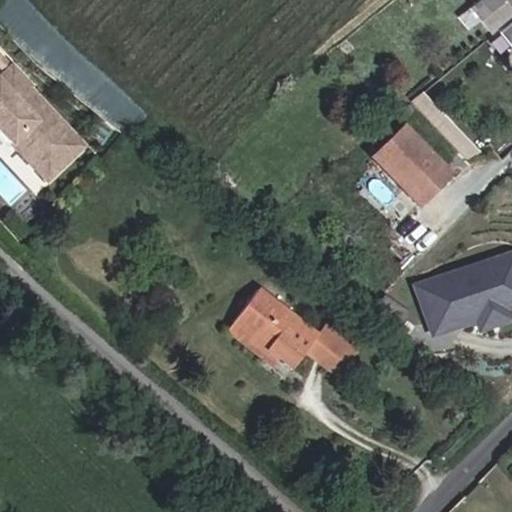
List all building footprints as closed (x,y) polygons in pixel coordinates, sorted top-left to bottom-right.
[(481,13),(495,0),(475,0),(472,3),(481,13)] [(492,25),(511,7),(511,0),(495,0),(481,13),(492,25)] [(7,55),(1,60),(13,74),(21,67),(9,53),(7,55)] [(89,149),(36,89),(38,87),(21,67),(13,74),(0,84),(0,90),(3,94),(0,96),(0,124),(51,182),(89,149)] [(409,126),(370,159),(420,210),(454,176),(409,126)] [(511,311),(511,261),(422,287),(430,315),(459,307),(463,319),(489,312),(491,317),(495,316),(498,326),(511,321),(509,312),(511,311)] [(339,374),(358,352),(325,326),(318,335),(260,292),(234,328),(279,361),(293,371),(307,351),(339,374)] [(435,334),(491,317),(489,312),(463,319),(459,307),(430,315),(435,334)] [(274,368),(279,361),(234,328),(229,333),(274,368)]
